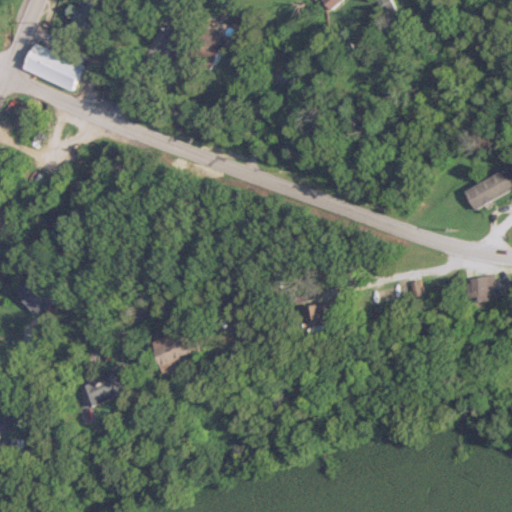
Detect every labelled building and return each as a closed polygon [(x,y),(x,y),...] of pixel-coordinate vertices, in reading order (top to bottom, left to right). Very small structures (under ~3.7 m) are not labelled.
[(80,0),(80,4),(70,2),(66,16),(74,18),(72,26),(92,31),(98,4),(81,0),(80,0)] [(341,0),(324,0),(333,9),(341,0)] [(379,0),(387,12),(397,6),(393,0),(379,0)] [(231,39),(208,26),(191,58),(215,70),(231,39)] [(64,54),(35,43),(24,70),(72,89),(87,54),(67,46),(64,54)] [(99,80),(93,91),(107,99),(113,87),(99,80)] [(478,210),(511,190),(511,167),(511,166),(468,191),(478,210)] [(478,298),(506,293),(502,276),(475,281),(478,298)] [(19,290),(33,314),(52,302),(38,278),(19,290)] [(324,336),(342,330),(334,305),(316,311),(324,336)] [(162,343),(173,370),(210,355),(205,343),(193,347),(187,333),(162,343)] [(142,392),(131,370),(93,387),(104,410),(142,392)]
